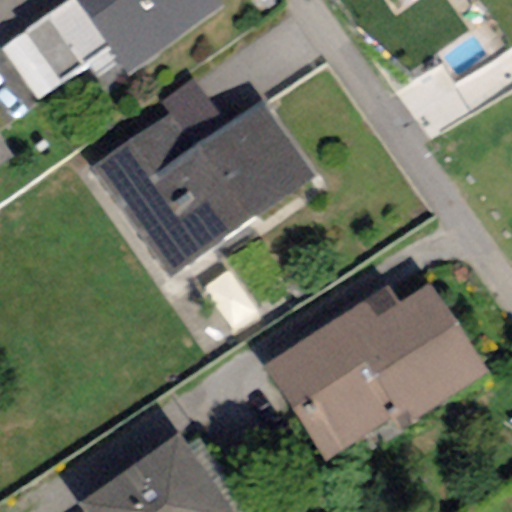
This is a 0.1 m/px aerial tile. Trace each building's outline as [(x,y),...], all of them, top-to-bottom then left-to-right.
[(219,14),(209,0),(72,0),(129,79),(219,14)] [(320,186),(264,107),(191,158),(169,126),(95,178),(173,288),(320,186)] [(0,172),(13,164),(0,145),(0,172)] [(429,295),(283,390),(340,476),(485,382),(429,295)] [(236,511),(185,441),(86,511),(236,511)]
